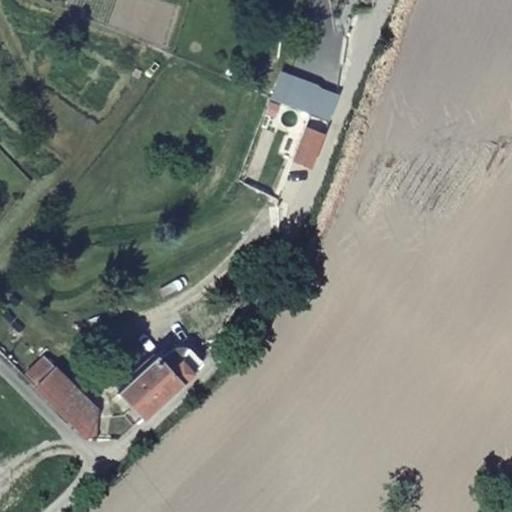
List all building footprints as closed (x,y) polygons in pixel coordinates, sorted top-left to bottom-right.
[(354,6),(352,12),(361,15),(364,9),(354,6)] [(325,129),(329,121),(313,115),(310,123),(325,129)] [(325,129),(310,123),(294,159),(312,166),(325,129)] [(165,397),(194,364),(180,349),(169,349),(153,364),(148,358),(114,392),(140,418),(165,397)] [(83,437),(97,437),(97,415),(62,383),(50,371),(34,389),(83,437)]
